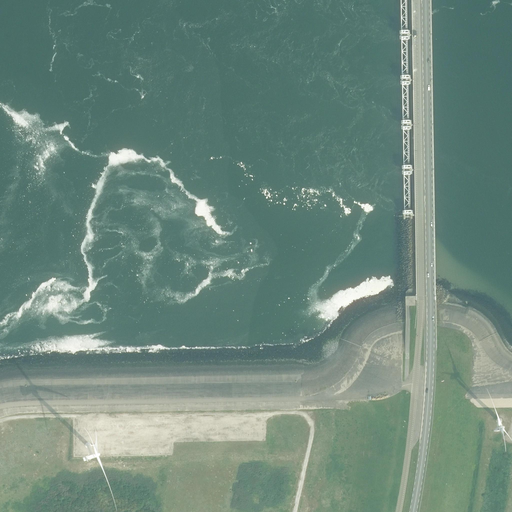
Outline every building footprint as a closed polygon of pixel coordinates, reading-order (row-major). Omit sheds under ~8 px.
[(408,29),(401,29),(401,30),(400,30),(400,39),(401,39),(408,39),(408,38),(410,38),(410,30),(408,30),(408,29)] [(409,74),(402,74),(402,75),(401,75),(401,83),(402,83),(402,84),(409,84),(409,83),(410,83),(410,75),(409,75),(409,74)] [(410,119),(403,119),(403,120),(401,120),(402,128),(403,128),(403,129),(410,129),(410,128),(411,128),(411,119),(410,120),(410,119)] [(410,164),(403,164),(403,165),(402,165),(402,173),(404,173),(404,174),(411,174),(411,173),(412,173),(412,165),(410,165),(410,164)] [(405,296),(405,306),(415,306),(415,296),(405,296)]
